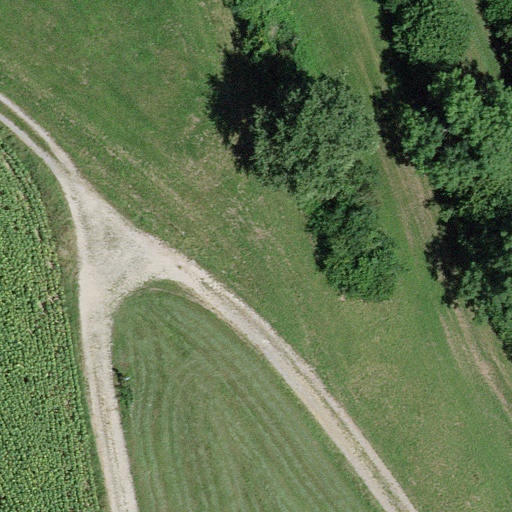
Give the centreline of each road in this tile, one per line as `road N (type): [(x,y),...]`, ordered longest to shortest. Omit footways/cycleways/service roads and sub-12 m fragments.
road 1 (track): [(0,115),(38,141),(108,244),(205,293),(326,416),(398,511)]
road 2 (track): [(120,511),(88,341),(108,244)]
